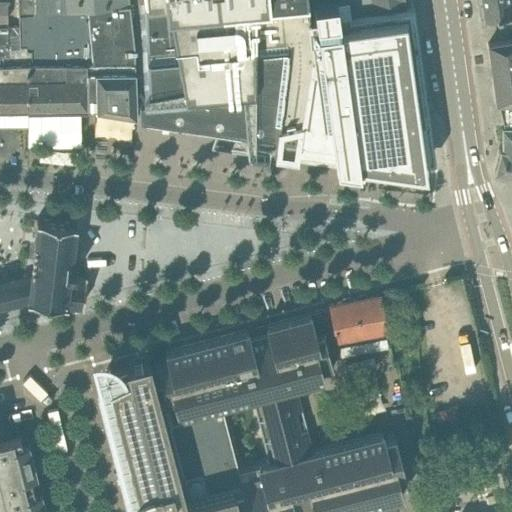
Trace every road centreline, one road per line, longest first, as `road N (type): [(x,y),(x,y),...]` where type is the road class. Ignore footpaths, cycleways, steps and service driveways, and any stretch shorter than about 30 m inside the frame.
road 1 (residential): [(0,175),(435,224)]
road 2 (residential): [(24,343),(298,271),(435,224)]
road 3 (unclassified): [(82,511),(52,401),(35,385),(24,343)]
road 4 (tertiary): [(464,148),(443,0)]
road 5 (tertiary): [(468,228),(511,370)]
